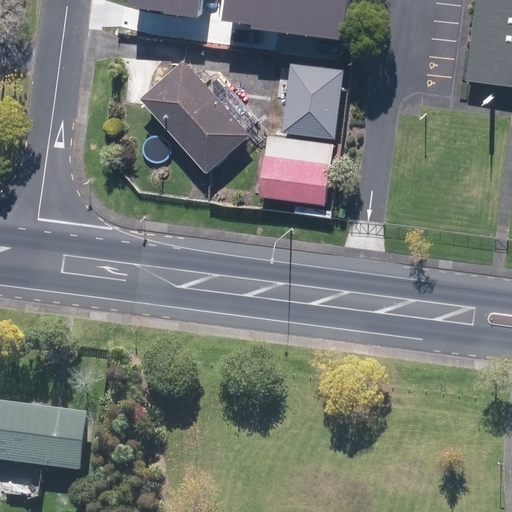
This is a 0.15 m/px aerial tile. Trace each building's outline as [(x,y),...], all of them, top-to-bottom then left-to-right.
[(167,10),(167,0),(130,0),(130,5),(167,10)] [(200,18),(202,0),(167,0),(167,10),(167,14),(200,18)] [(257,28),(261,0),(223,0),(221,20),(251,25),(251,28),(257,28)] [(307,0),(261,0),(257,28),(302,35),(307,0)] [(347,0),(307,0),(302,35),(342,40),(347,0)] [(511,0),(474,0),(464,82),(511,88),(511,0)] [(261,119),(223,77),(210,89),(184,60),(141,97),(207,171),(249,134),(247,131),(261,119)] [(343,70),(290,64),(282,133),(335,139),(343,70)] [(266,135),(259,195),(325,203),(332,143),(266,135)] [(88,415),(0,403),(0,460),(80,472),(88,415)]
